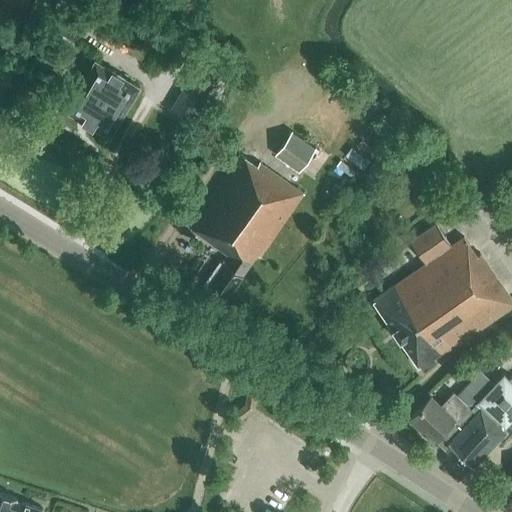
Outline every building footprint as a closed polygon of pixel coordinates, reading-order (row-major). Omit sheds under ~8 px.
[(84,24),(65,15),(57,31),(76,40),(84,24)] [(109,135),(139,86),(95,59),(65,109),(109,135)] [(196,116),(220,72),(197,59),(172,102),(196,116)] [(300,170),(316,146),(293,130),(276,153),(300,170)] [(260,257),(304,193),(258,162),(256,165),(241,154),(189,226),(229,255),(209,284),(227,296),(256,254),(260,257)] [(329,184),(323,194),(329,199),(336,189),(329,184)] [(420,369),(511,306),(511,299),(480,253),(476,255),(464,236),(451,245),(436,222),(410,241),(425,263),(372,299),(420,369)] [(506,437),(511,431),(511,375),(509,378),(504,372),(494,382),(481,370),(457,395),(454,391),(440,405),(430,396),(411,417),(434,439),(435,438),(450,452),(449,453),(465,468),(470,462),(473,465),(502,434),(506,437)] [(0,511),(40,511),(42,508),(16,499),(16,497),(0,491),(0,511)]
